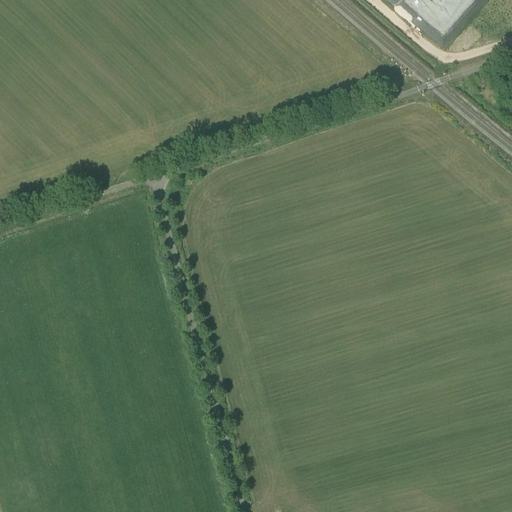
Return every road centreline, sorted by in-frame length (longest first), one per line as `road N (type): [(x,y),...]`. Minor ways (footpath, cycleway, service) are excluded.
road 1 (unclassified): [(156,179),(243,511)]
road 2 (unclassified): [(156,179),(405,93)]
road 3 (unclassified): [(0,227),(156,179)]
